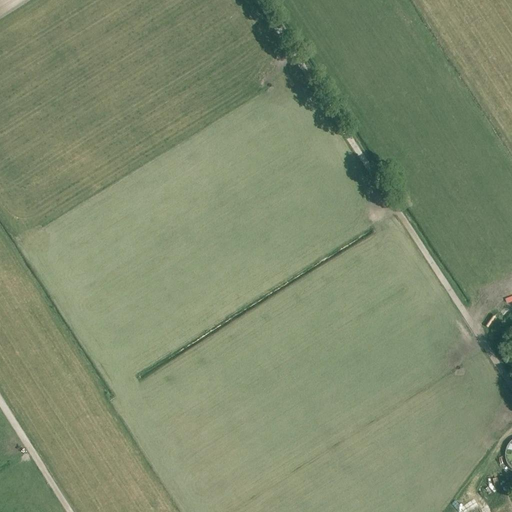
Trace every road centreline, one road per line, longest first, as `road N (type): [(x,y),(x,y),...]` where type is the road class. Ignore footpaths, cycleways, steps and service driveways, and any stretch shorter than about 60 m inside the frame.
road 1 (track): [(511,387),(258,0)]
road 2 (track): [(70,511),(0,401)]
